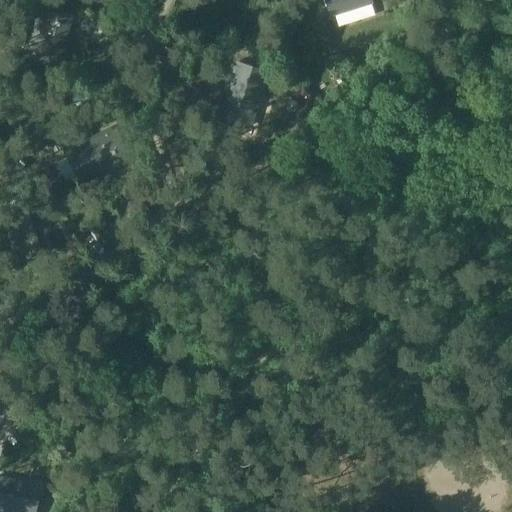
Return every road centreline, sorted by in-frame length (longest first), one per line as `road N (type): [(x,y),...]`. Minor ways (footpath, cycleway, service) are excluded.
road 1 (unknown): [(141,511),(166,490),(207,426),(283,349),(340,311),(419,105),(473,0)]
road 2 (track): [(0,353),(211,169),(119,62),(152,0)]
